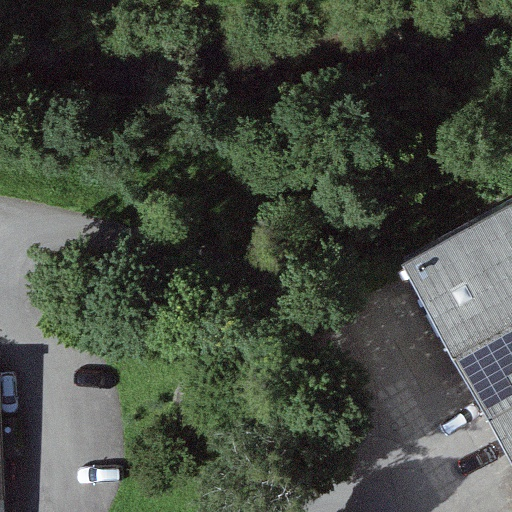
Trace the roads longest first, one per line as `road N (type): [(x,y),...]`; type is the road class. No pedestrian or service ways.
road 1 (residential): [(412,511),(409,482),(366,364),(339,327),(288,295),(198,261),(93,234),(23,225),(0,234)]
road 2 (track): [(412,500),(338,498),(286,511)]
